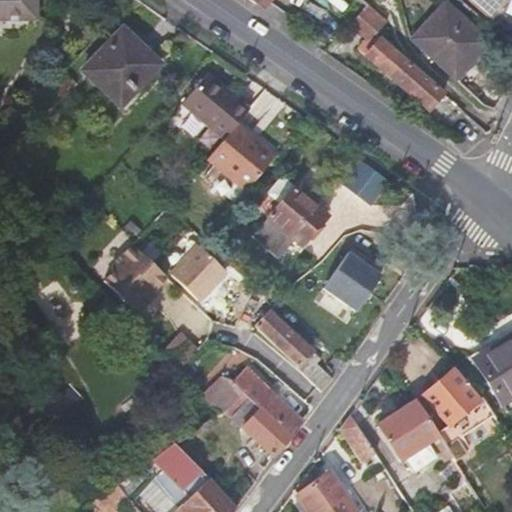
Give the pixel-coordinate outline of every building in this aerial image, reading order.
[(0,0),(0,15),(31,16),(31,0),(0,0)] [(466,0),(485,16),(499,0),(466,0)] [(445,2),(411,39),(451,76),(472,53),(475,56),(488,42),(445,2)] [(367,5),(355,19),(373,34),(374,33),(385,20),(367,5)] [(156,66),(158,64),(121,30),(83,70),(119,105),(132,91),(133,93),(158,67),(156,66)] [(385,74),(448,128),(463,112),(379,38),(374,33),(373,34),(359,50),(364,55),(385,74)] [(75,82),(62,71),(45,89),(57,101),(75,82)] [(235,124),(248,109),(206,74),(180,104),(222,140),(235,124)] [(273,156),(235,124),(222,140),(206,159),(244,191),(273,156)] [(361,161),(342,186),(369,207),(389,182),(361,161)] [(267,217),(300,246),(326,217),(317,209),(322,204),(297,182),(293,188),(281,177),(255,206),(267,217)] [(300,246),(267,217),(257,229),(290,258),(300,246)] [(167,279),(132,246),(113,266),(113,274),(104,282),(139,315),(151,303),(151,296),(167,279)] [(171,277),(197,302),(225,273),(199,248),(171,277)] [(380,276),(347,253),(322,289),(355,312),(380,276)] [(258,322),(254,326),(296,367),(311,352),(278,319),(280,316),(272,308),(258,322)] [(511,335),(493,348),(494,350),(474,362),(506,413),(511,409),(511,335)] [(174,349),(163,360),(184,381),(196,370),(174,349)] [(310,362),(302,372),(320,390),(329,380),(310,362)] [(241,392),(243,395),(248,399),(290,437),(302,421),(245,367),(230,382),(230,383),(241,392)] [(452,370),(422,395),(447,425),(437,434),(437,435),(455,463),(467,455),(458,440),(483,421),(493,414),(481,397),(477,400),(452,370)] [(241,392),(230,383),(209,406),(219,416),(241,392)] [(243,395),(226,413),(231,417),(248,399),(243,395)] [(248,399),(231,417),(272,456),(290,437),(248,399)] [(437,434),(415,401),(375,426),(397,461),(404,457),(413,472),(434,458),(425,443),(437,435),(437,434)] [(361,462),(374,453),(349,415),(340,429),(361,462)] [(174,444),(129,477),(138,488),(162,470),(176,481),(172,485),(185,500),(172,511),(232,511),(235,509),(208,479),(174,444)] [(162,470),(138,488),(160,511),(172,511),(185,500),(172,485),(176,481),(162,470)] [(327,471),(295,496),(305,511),(355,511),(347,499),(351,496),(342,483),(338,487),(327,471)] [(115,511),(128,502),(117,485),(83,509),(85,511),(115,511)]
